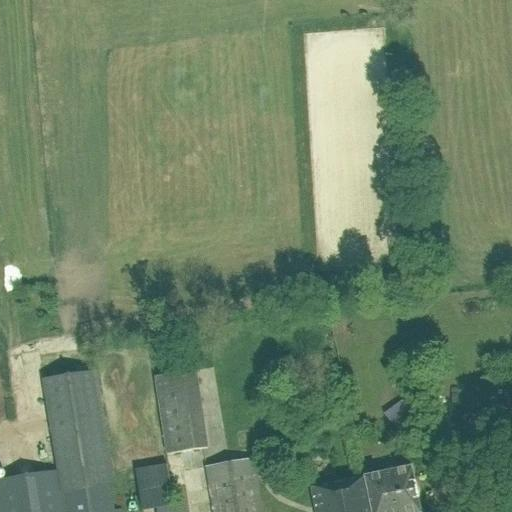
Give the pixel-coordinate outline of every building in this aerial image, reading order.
[(280,359),(281,374),(299,373),(298,358),(280,359)] [(208,449),(197,371),(156,377),(167,455),(208,449)] [(114,486),(97,373),(45,381),(59,472),(0,480),(0,511),(114,511),(110,486),(114,486)] [(260,511),(253,460),(205,467),(212,511),(260,511)] [(419,511),(410,468),(310,488),(315,511),(419,511)] [(149,510),(171,508),(168,469),(145,471),(149,510)]
